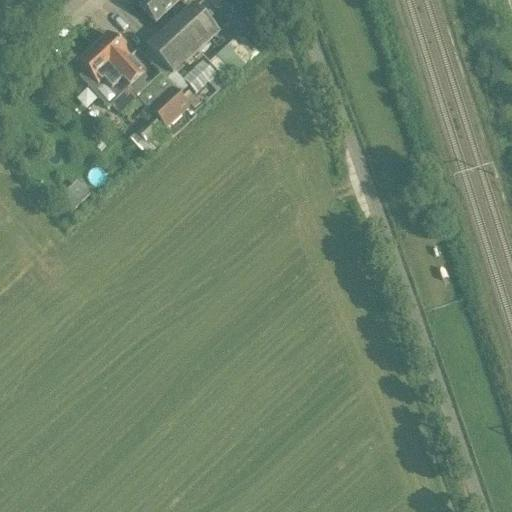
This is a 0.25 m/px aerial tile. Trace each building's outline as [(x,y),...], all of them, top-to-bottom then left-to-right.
[(142,0),(136,7),(154,26),(181,0),(142,0)] [(266,6),(259,12),(266,21),(274,14),(266,6)] [(148,52),(172,77),(217,34),(193,9),(148,52)] [(144,77),(128,60),(107,38),(105,39),(102,39),(98,42),(99,45),(92,52),(137,98),(148,89),(143,84),(146,81),(143,78),(144,77)] [(245,69),(225,47),(214,57),(233,79),(245,69)] [(137,98),(92,52),(85,59),(81,58),(78,61),(78,65),(76,67),(97,89),(103,84),(118,100),(112,105),(121,115),(122,113),(129,121),(145,106),(137,98)] [(182,83),(203,105),(223,86),(203,64),(182,83)] [(171,89),(149,109),(168,130),(190,110),(171,89)] [(150,121),(138,133),(138,134),(142,139),(134,146),(147,159),(170,137),(160,127),(158,129),(150,121)] [(77,183),(58,203),(72,216),(91,196),(77,183)]
